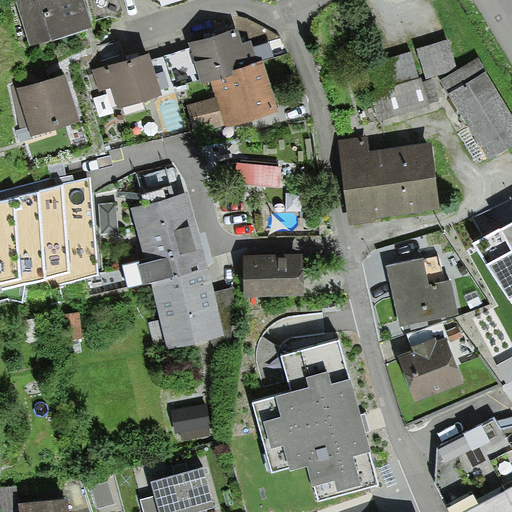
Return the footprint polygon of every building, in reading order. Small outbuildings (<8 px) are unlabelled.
[(16,0),(30,46),(92,26),(83,0),(16,0)] [(238,28),(189,44),(190,49),(199,79),(201,85),(212,81),(233,75),(231,70),(258,62),(253,47),(251,41),(242,44),(238,28)] [(448,41),(417,50),(426,80),(457,71),(448,41)] [(270,42),(253,47),(258,62),(263,61),(274,57),(270,42)] [(199,79),(190,49),(165,56),(175,91),(188,87),(187,82),(199,79)] [(381,92),(371,95),(379,122),(430,108),(429,103),(423,83),(421,78),(419,78),(412,52),(373,63),(381,92)] [(149,54),(93,71),(99,92),(112,88),(118,109),(161,95),(150,60),(149,54)] [(165,56),(150,60),(161,95),(175,91),(165,56)] [(511,113),(479,59),(441,81),(489,160),(511,145),(511,113)] [(224,124),(225,127),(278,111),(263,61),(258,62),(231,70),(233,75),(212,81),(217,97),(224,124)] [(16,89),(32,136),(80,121),(65,74),(16,89)] [(433,79),(423,83),(429,103),(439,100),(433,79)] [(32,136),(16,89),(15,85),(11,86),(21,129),(16,130),(20,143),(33,139),(32,136)] [(224,124),(217,97),(188,105),(196,132),(224,124)] [(341,138),(351,223),(374,220),(374,217),(438,210),(430,144),(370,150),(368,135),(341,138)] [(280,170),(237,164),(234,182),(277,187),(280,170)] [(0,282),(3,282),(3,291),(49,280),(49,288),(99,274),(91,178),(29,194),(7,199),(0,200),(0,282)] [(151,280),(169,349),(226,333),(187,191),(130,207),(144,258),(122,264),(129,286),(151,280)] [(116,203),(100,204),(102,232),(118,231),(116,203)] [(511,224),(474,244),(511,300),(511,224)] [(245,256),(245,295),(305,292),(304,253),(245,256)] [(389,266),(401,326),(458,315),(452,280),(444,281),(439,257),(423,260),(423,258),(389,266)] [(79,312),(62,315),(65,341),(82,338),(79,312)] [(406,335),(410,348),(435,338),(436,342),(445,339),(447,342),(450,342),(445,331),(442,322),(406,335)] [(459,325),(445,331),(450,342),(464,336),(459,325)] [(412,351),(396,358),(414,401),(463,382),(447,342),(445,339),(436,342),(435,338),(410,348),(412,351)] [(380,485),(342,339),(279,356),(289,392),(254,402),(273,475),(308,466),(318,501),(380,485)] [(511,356),(497,365),(508,385),(511,382),(511,356)] [(206,403),(171,411),(175,434),(180,433),(182,441),(213,435),(206,403)] [(436,444),(435,487),(448,511),(511,511),(511,426),(501,428),(495,416),(436,444)] [(195,511),(214,507),(203,468),(152,482),(156,496),(142,500),(145,511),(195,511)] [(97,499),(116,500),(118,484),(98,483),(97,499)] [(19,511),(18,487),(0,488),(1,511),(19,511)] [(70,511),(70,500),(20,504),(20,511),(70,511)]
